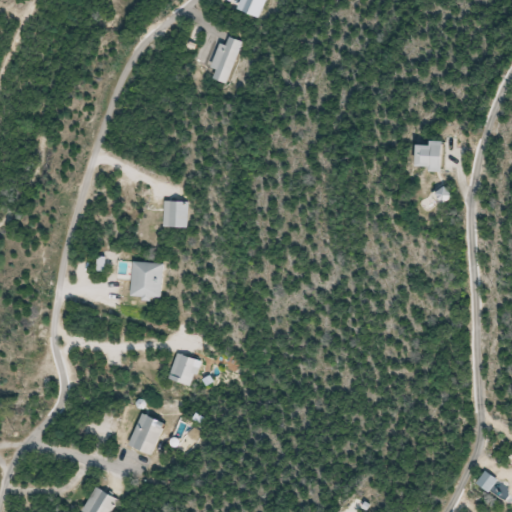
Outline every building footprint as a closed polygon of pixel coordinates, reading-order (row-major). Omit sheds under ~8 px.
[(224,45),(212,78),(227,84),(243,42),(230,38),(227,47),(224,45)] [(421,144),(421,170),(443,170),(443,144),(421,144)] [(446,203),(452,198),(445,188),(439,193),(446,203)] [(166,228),(187,228),(187,202),(166,202),(166,228)] [(163,264),(135,264),(135,298),(163,299),(163,264)] [(193,387),(202,361),(179,354),(171,380),(193,387)] [(130,446),(152,455),(166,423),(144,414),(130,446)] [(501,481),(489,473),(481,484),(493,493),(501,481)] [(86,511),(110,511),(117,496),(96,488),(86,511)]
